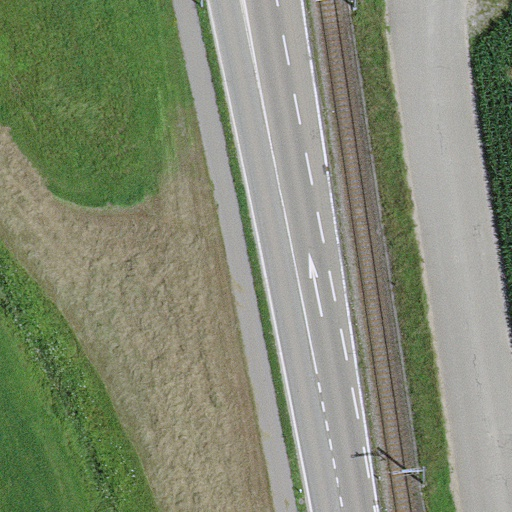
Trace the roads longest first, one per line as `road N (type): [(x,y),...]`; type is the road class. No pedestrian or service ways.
road 1 (primary): [(341,511),(247,0)]
road 2 (unclassified): [(422,0),(491,511)]
